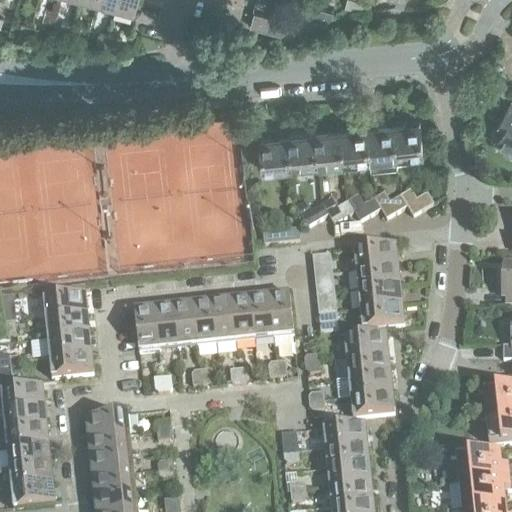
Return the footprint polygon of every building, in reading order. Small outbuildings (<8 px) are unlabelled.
[(117,9),(119,0),(99,0),(98,4),(117,9)] [(119,0),(117,9),(135,14),(139,0),(119,0)] [(355,10),(357,0),(355,0),(347,0),(345,8),(355,10)] [(357,0),(355,10),(364,13),(367,3),(357,0)] [(280,23),(272,20),(269,35),(279,38),(291,25),(297,5),(286,2),(280,23)] [(315,9),(297,5),(291,25),(297,19),(312,23),(315,9)] [(315,9),(312,23),(321,25),(329,18),(331,13),(315,9)] [(269,35),(272,20),(252,15),(248,29),(269,35)] [(29,37),(32,27),(22,24),(19,34),(29,37)] [(70,37),(73,27),(62,24),(59,34),(70,37)] [(41,29),(32,27),(29,37),(38,39),(41,29)] [(78,39),(81,29),(73,27),(70,37),(78,39)] [(107,47),(110,37),(99,34),(96,44),(107,47)] [(110,37),(107,47),(120,51),(123,41),(110,37)] [(497,62),(492,66),(497,71),(501,66),(497,62)] [(511,87),(502,78),(495,86),(505,95),(511,87)] [(511,99),(499,121),(506,125),(496,142),(507,149),(505,152),(511,156),(511,99)] [(394,124),(397,158),(424,155),(420,121),(394,124)] [(394,124),(367,127),(371,161),(397,158),(394,124)] [(367,127),(341,130),(344,164),(371,161),(367,127)] [(344,164),(341,130),(314,132),(318,166),(344,164)] [(318,166),(314,132),(288,135),(291,169),(318,166)] [(291,169),(288,135),(261,138),(265,172),(291,169)] [(401,200),(408,211),(414,220),(434,208),(428,197),(417,204),(411,194),(401,200)] [(408,211),(401,200),(391,207),(385,197),(375,203),(381,214),(387,223),(408,211)] [(359,200),(350,205),(355,216),(361,226),(381,214),(375,203),(365,209),(359,200)] [(350,205),(345,208),(338,212),(333,202),(323,208),(329,219),(335,229),(355,216),(350,205)] [(329,219),(323,208),(312,215),(306,205),(296,211),(309,231),(329,219)] [(301,245),(299,233),(264,236),(265,248),(301,245)] [(355,254),(355,255),(357,275),(399,270),(397,250),(355,254)] [(331,258),(316,259),(317,268),(329,267),(332,264),(331,258)] [(399,270),(357,275),(359,294),(401,289),(399,270)] [(317,298),(332,297),(331,286),(319,288),(316,291),(317,298)] [(401,289),(359,294),(361,313),(403,308),(401,289)] [(85,291),(43,295),(44,303),(86,299),(85,291)] [(270,299),(275,341),(295,339),(290,297),(270,299)] [(332,297),(317,298),(318,303),(321,305),(333,304),(332,297)] [(46,323),(88,319),(86,299),(44,303),(46,323)] [(270,299),(251,302),(255,344),(275,341),(270,299)] [(14,300),(0,301),(0,326),(17,325),(14,300)] [(255,344),(251,302),(232,304),(236,346),(255,344)] [(236,346),(232,304),(213,306),(217,348),(236,346)] [(217,348),(213,306),(194,308),(198,350),(217,348)] [(194,308),(174,310),(179,352),(198,350),(194,308)] [(405,329),(403,308),(361,313),(363,333),(405,329)] [(174,310),(155,312),(160,354),(179,352),(174,310)] [(160,354),(155,312),(135,314),(140,356),(160,354)] [(90,338),(88,319),(46,323),(48,343),(90,338)] [(339,336),(339,327),(335,325),(323,326),(325,338),(339,336)] [(17,341),(16,327),(7,328),(8,342),(17,341)] [(92,357),(90,338),(48,343),(50,362),(92,357)] [(347,363),(389,359),(387,338),(345,343),(347,363)] [(40,361),(38,345),(22,347),(23,363),(40,361)] [(92,357),(50,362),(52,382),(94,377),(92,357)] [(8,358),(0,358),(0,370),(9,370),(8,358)] [(305,368),(320,366),(319,358),(307,359),(305,363),(305,368)] [(391,378),(389,359),(347,363),(349,382),(391,378)] [(21,379),(19,362),(11,363),(12,380),(21,379)] [(277,366),(279,381),(287,380),(286,368),(283,365),(277,366)] [(279,381),(277,366),(271,366),(269,370),(270,382),(279,381)] [(320,366),(305,368),(306,374),(309,377),(321,376),(320,366)] [(248,371),(239,372),(241,387),(247,387),(249,383),(248,371)] [(241,387),(239,372),(231,373),(232,385),(235,388),(241,387)] [(0,385),(10,384),(9,373),(0,374),(0,385)] [(201,374),(203,389),(211,388),(210,376),(207,373),(201,374)] [(203,389),(201,374),(195,375),(192,378),(194,390),(203,389)] [(393,397),(391,378),(349,382),(351,401),(393,397)] [(172,380),(163,381),(165,396),(171,395),(173,392),(172,380)] [(165,396),(163,381),(154,382),(156,394),(159,396),(165,396)] [(4,416),(46,411),(43,391),(1,395),(4,416)] [(487,422),(511,419),(511,392),(484,395),(487,422)] [(310,406),(325,404),(324,396),(312,397),(309,401),(310,406)] [(395,417),(393,397),(351,401),(354,421),(395,417)] [(326,414),(325,404),(310,406),(310,412),(314,415),(326,414)] [(48,430),(46,411),(4,416),(6,435),(48,430)] [(89,443),(131,439),(129,418),(87,423),(89,443)] [(511,419),(487,422),(490,449),(511,446),(511,419)] [(157,435),(172,434),(172,428),(168,426),(156,427),(157,435)] [(326,453),(368,449),(366,428),(324,433),(326,453)] [(50,449),(48,430),(6,435),(8,454),(50,449)] [(173,440),(172,434),(157,435),(158,444),(170,443),(173,440)] [(284,458),(299,456),(297,437),(282,438),(284,458)] [(131,439),(89,443),(91,462),(133,458),(131,439)] [(50,449),(8,454),(10,473),(52,468),(50,449)] [(368,449),(326,453),(328,472),(370,468),(368,449)] [(300,466),(299,456),(284,458),(285,465),(288,467),(300,466)] [(460,488),(511,481),(511,469),(502,471),(501,456),(457,461),(460,488)] [(135,477),(133,458),(91,462),(93,481),(135,477)] [(173,472),(172,463),(160,465),(158,468),(158,474),(173,472)] [(54,487),(52,468),(10,473),(12,492),(54,487)] [(370,468),(328,472),(330,491),(372,487),(370,468)] [(174,481),(173,472),(158,474),(159,480),(162,482),(174,481)] [(137,496),(135,477),(93,481),(95,500),(137,496)] [(511,494),(511,481),(460,488),(462,511),(475,511),(507,509),(505,495),(511,494)] [(291,496),(306,494),(305,489),(302,486),(290,487),(291,496)] [(14,511),(56,507),(54,487),(12,492),(13,511),(14,511)] [(374,506),(372,487),(330,491),(332,510),(374,506)] [(306,494),(291,496),(292,505),(304,504),(307,500),(306,494)] [(138,511),(137,496),(95,500),(96,511),(138,511)] [(166,511),(181,510),(180,505),(177,502),(165,503),(166,511)]
